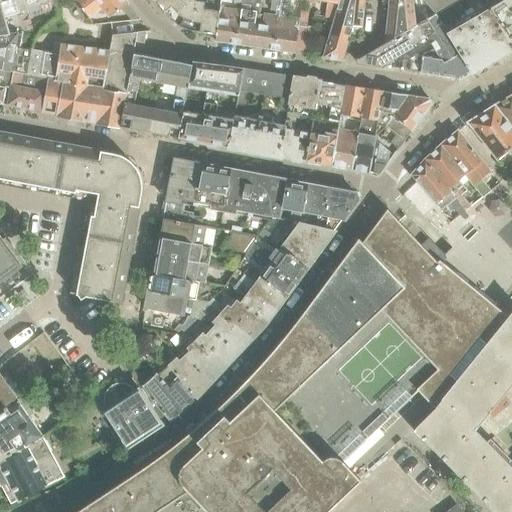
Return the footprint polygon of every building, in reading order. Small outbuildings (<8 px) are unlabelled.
[(0,33),(24,30),(33,30),(29,18),(56,8),(53,0),(6,0),(0,1),(0,33)] [(75,0),(83,10),(96,0),(75,0)] [(127,2),(125,0),(96,0),(83,10),(90,18),(100,11),(103,14),(105,12),(109,17),(127,2)] [(155,0),(170,19),(194,0),(155,0)] [(216,35),(219,11),(204,8),(205,1),(198,0),(194,0),(170,19),(171,20),(178,26),(181,28),(189,30),(216,35)] [(235,44),(255,47),(260,13),(262,0),(255,0),(242,2),(252,4),(251,11),(241,9),(235,44)] [(277,50),(284,0),(271,0),(270,10),(268,9),(267,13),(264,12),(263,14),(260,13),(255,47),(277,50)] [(292,0),(284,0),(277,50),(294,53),(299,23),(300,21),(296,20),(296,19),(296,17),(290,16),(292,0)] [(360,41),(363,0),(337,0),(333,18),(325,48),(316,46),(314,55),(323,57),(323,58),(343,61),(348,38),(360,41)] [(325,17),(333,18),(337,0),(315,0),(328,2),(325,17)] [(415,14),(414,0),(388,4),(386,21),(415,14)] [(421,0),(435,14),(436,13),(459,0),(421,0)] [(511,47),(511,0),(502,0),(489,8),(511,47)] [(465,13),(458,2),(453,5),(459,16),(465,13)] [(235,44),(241,9),(221,6),(219,11),(216,35),(215,41),(235,44)] [(511,49),(511,47),(489,8),(448,32),(471,73),(511,49)] [(300,21),(299,23),(308,24),(310,11),(301,10),(300,21)] [(461,79),(471,73),(448,32),(436,13),(435,14),(419,23),(427,37),(434,48),(451,78),(461,79)] [(386,21),(384,44),(416,25),(415,14),(386,21)] [(299,23),(294,53),(308,55),(313,25),(308,24),(299,23)] [(416,25),(384,44),(357,60),(357,63),(384,67),(385,64),(414,47),(413,44),(427,37),(419,23),(416,25)] [(37,77),(46,79),(47,79),(102,87),(109,49),(61,43),(60,54),(22,47),(24,30),(0,33),(0,69),(13,72),(37,77)] [(113,35),(109,49),(102,87),(102,90),(127,95),(128,89),(134,54),(142,55),(142,53),(146,32),(113,35)] [(423,73),(451,78),(434,48),(423,53),(423,55),(419,55),(411,60),(403,59),(401,70),(423,73)] [(139,78),(159,82),(163,59),(142,55),(134,54),(128,89),(137,91),(139,78)] [(186,100),(188,87),(192,65),(163,59),(159,82),(176,85),(174,98),(186,100)] [(204,101),(208,102),(215,65),(192,62),(192,65),(188,87),(206,90),(204,101)] [(220,93),(238,95),(242,69),(215,65),(208,102),(218,105),(220,93)] [(0,104),(7,105),(13,72),(0,69),(0,104)] [(264,94),(267,73),(242,69),(238,95),(237,103),(245,104),(248,91),(264,94)] [(7,105),(26,109),(30,89),(35,90),(37,77),(13,72),(7,105)] [(292,77),(267,73),(264,94),(281,97),(279,109),(287,110),(288,98),(292,77)] [(26,109),(41,112),(47,79),(46,79),(37,77),(35,90),(30,89),(26,109)] [(296,105),(315,109),(320,81),(292,77),(288,98),(287,110),(286,116),(296,117),(313,120),(314,114),(296,111),(296,105)] [(41,112),(120,127),(127,95),(102,90),(102,87),(47,79),(41,112)] [(329,119),(340,121),(346,85),(320,81),(315,109),(316,109),(317,103),(331,106),(329,119)] [(357,121),(360,122),(366,88),(346,85),(340,121),(338,127),(343,128),(346,115),(358,117),(357,121)] [(375,135),(380,106),(383,91),(366,88),(360,122),(357,131),(375,135)] [(120,127),(149,132),(154,107),(135,104),(137,91),(128,89),(127,95),(120,127)] [(385,110),(393,116),(410,96),(383,91),(380,106),(386,107),(385,110)] [(410,96),(393,116),(386,125),(406,139),(432,103),(429,99),(410,96)] [(511,96),(493,106),(468,122),(497,160),(511,147),(511,96)] [(179,138),(184,110),(186,100),(174,98),(172,111),(154,107),(149,132),(179,138)] [(179,138),(201,142),(208,102),(204,101),(202,113),(184,110),(179,138)] [(201,142),(228,147),(233,118),(214,115),(218,105),(208,102),(201,142)] [(228,147),(253,151),(259,120),(234,115),(233,118),(228,147)] [(305,161),(311,132),(294,128),(296,117),(286,116),(285,125),(280,156),(305,161)] [(305,161),(331,166),(338,127),(340,121),(329,119),(326,127),(325,127),(324,135),(311,132),(305,161)] [(253,151),(280,156),(285,125),(259,120),(253,151)] [(350,170),(357,131),(343,128),(338,127),(331,166),(350,170)] [(440,145),(465,175),(483,197),(492,191),(481,178),(490,171),(458,130),(440,145)] [(357,131),(350,170),(369,173),(376,140),(376,135),(375,135),(357,131)] [(0,178),(56,189),(64,144),(5,133),(0,158),(0,178)] [(99,186),(102,190),(136,168),(135,167),(131,162),(128,160),(123,157),(120,155),(114,154),(64,144),(56,189),(77,193),(78,190),(86,192),(86,194),(87,195),(87,192),(88,192),(89,184),(99,186)] [(440,145),(425,159),(466,210),(471,206),(464,198),(470,193),(460,180),(465,175),(440,145)] [(196,202),(203,164),(174,159),(166,201),(163,217),(191,223),(193,216),(194,213),(179,210),(181,199),(196,202)] [(466,210),(425,159),(411,175),(440,211),(443,208),(444,209),(450,204),(459,216),(466,210)] [(210,209),(223,211),(231,170),(203,164),(196,202),(210,205),(210,209)] [(106,208),(100,238),(132,244),(137,214),(141,193),(142,187),(142,184),(141,178),(139,175),(137,170),(136,168),(102,190),(106,196),(104,206),(96,204),(96,205),(93,204),(93,205),(106,208)] [(237,210),(249,212),(256,174),(231,170),(223,211),(236,213),(237,210)] [(283,208),(288,181),(256,174),(249,212),(280,218),(283,208)] [(290,222),(298,223),(299,224),(302,211),(301,211),(306,184),(288,181),(283,208),(292,209),(290,222)] [(302,211),(324,215),(329,188),(306,184),(301,211),(302,211)] [(329,188),(324,215),(344,218),(358,199),(356,193),(329,188)] [(508,317),(443,262),(447,257),(429,237),(421,245),(385,213),(366,240),(362,235),(290,332),(288,334),(266,359),(243,384),(219,407),(200,423),(201,425),(201,424),(204,427),(75,511),(156,511),(182,495),(187,497),(191,496),(195,494),(196,493),(212,511),(312,511),(355,472),(343,461),(419,393),(435,408),(508,317)] [(193,216),(191,223),(202,225),(203,218),(193,216)] [(159,238),(204,246),(207,227),(202,225),(191,223),(163,217),(163,219),(159,238)] [(282,235),(275,244),(280,248),(307,268),(334,232),(322,229),(315,227),(299,224),(298,223),(287,238),(282,235)] [(0,298),(34,274),(0,227),(0,298)] [(267,238),(271,234),(264,229),(260,234),(267,239),(267,238)] [(232,231),(230,240),(244,242),(245,234),(241,233),(232,231)] [(244,242),(243,246),(250,247),(257,236),(245,234),(244,242)] [(132,244),(100,238),(97,258),(90,296),(70,292),(70,293),(121,303),(125,281),(129,261),(132,244)] [(200,264),(204,246),(159,238),(156,256),(200,264)] [(230,240),(228,250),(246,253),(250,247),(243,246),(244,242),(230,240)] [(307,268),(280,248),(276,255),(264,246),(259,254),(297,282),(307,268)] [(247,254),(245,257),(251,261),(257,252),(250,248),(247,253),(247,254)] [(297,282),(259,254),(254,261),(265,269),(260,275),(287,295),(297,282)] [(197,280),(200,264),(156,256),(153,271),(197,280)] [(236,279),(241,272),(237,269),(232,276),(236,279)] [(152,273),(149,291),(190,299),(193,285),(194,281),(197,281),(197,280),(153,271),(153,273),(152,273)] [(277,309),(287,295),(260,275),(256,282),(244,273),(239,281),(277,309)] [(266,324),(277,309),(239,281),(234,288),(244,296),(240,302),(266,324)] [(190,299),(149,291),(146,307),(185,315),(188,299),(190,299)] [(219,304),(213,298),(209,302),(215,308),(219,304)] [(266,324),(240,302),(237,299),(231,306),(228,304),(220,313),(250,341),(266,324)] [(209,314),(215,308),(209,302),(203,308),(209,314)] [(511,511),(511,311),(511,313),(508,317),(435,408),(413,430),(422,439),(423,440),(464,481),(494,511),(511,511)] [(250,341),(220,313),(212,321),(215,323),(210,329),(237,355),(250,341)] [(184,326),(181,329),(184,332),(197,319),(194,316),(188,316),(183,325),(184,326)] [(181,329),(184,326),(183,325),(179,323),(174,329),(179,332),(181,329)] [(225,368),(237,355),(210,329),(206,333),(203,331),(195,340),(225,368)] [(152,343),(153,335),(142,333),(140,341),(152,343)] [(225,368),(195,340),(187,347),(189,350),(184,355),(212,381),(225,368)] [(212,381),(184,355),(179,359),(177,356),(169,363),(198,396),(212,381)] [(138,388),(148,404),(163,426),(164,425),(163,425),(169,421),(170,421),(197,397),(198,396),(169,363),(158,373),(157,372),(138,388)] [(0,413),(17,401),(20,399),(0,371),(0,413)] [(148,404),(138,388),(135,391),(131,387),(127,384),(122,383),(117,383),(112,385),(110,386),(130,416),(148,404)] [(104,413),(113,427),(130,416),(110,386),(107,390),(104,394),(104,399),(104,405),(107,409),(104,411),(98,403),(94,406),(100,415),(104,413)] [(0,461),(43,437),(29,417),(17,401),(0,413),(0,461)] [(163,426),(148,404),(130,416),(144,438),(163,426)] [(127,450),(144,438),(130,416),(113,427),(127,450)] [(0,461),(0,483),(0,484),(3,488),(10,484),(19,500),(26,496),(26,497),(27,497),(27,496),(59,479),(48,457),(53,454),(43,437),(0,461)]
